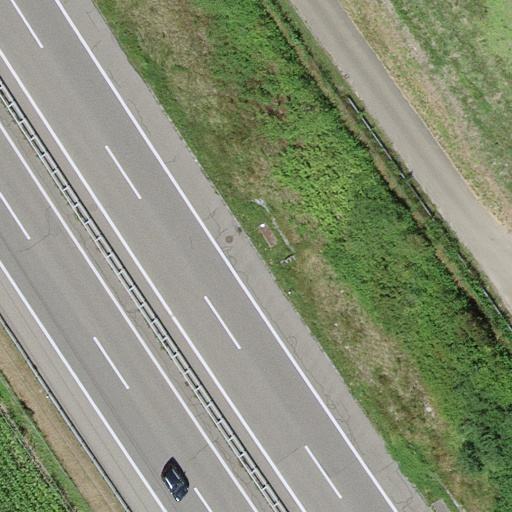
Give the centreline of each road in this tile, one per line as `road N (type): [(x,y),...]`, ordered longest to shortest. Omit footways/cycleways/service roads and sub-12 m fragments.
road 1 (motorway): [(352,511),(13,0)]
road 2 (motorway): [(0,192),(211,511)]
road 3 (track): [(511,292),(305,0)]
